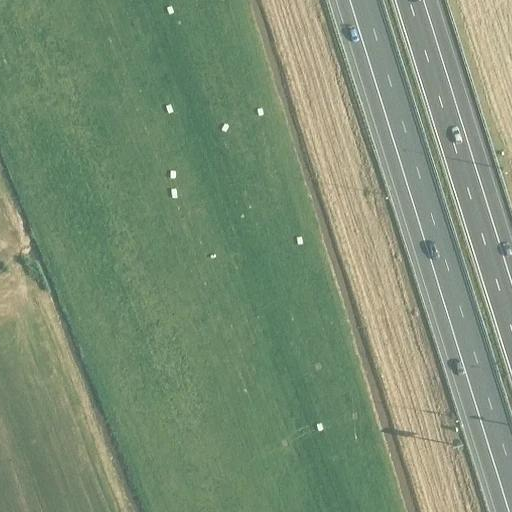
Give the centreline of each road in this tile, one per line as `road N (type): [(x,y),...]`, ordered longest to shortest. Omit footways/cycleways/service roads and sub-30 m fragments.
road 1 (motorway): [(355,0),(511,501)]
road 2 (motorway): [(511,310),(415,0)]
